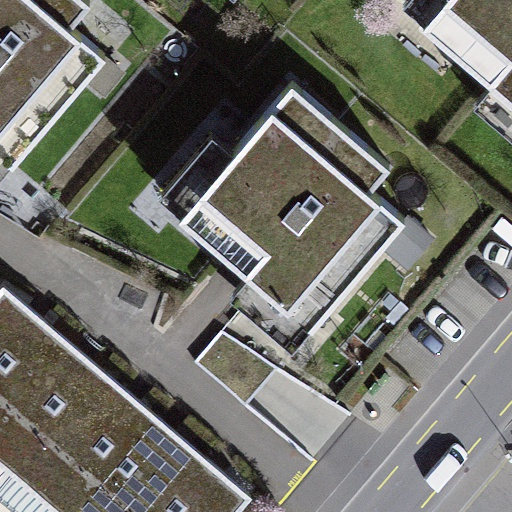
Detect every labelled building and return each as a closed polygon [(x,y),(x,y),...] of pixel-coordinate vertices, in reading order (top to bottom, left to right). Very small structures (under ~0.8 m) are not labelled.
[(116,0),(0,0),(0,166),(15,179),(124,46),(97,24),(116,0)] [(511,0),(421,0),(490,55),(472,78),(511,110),(511,0)] [(417,153),(305,62),(258,121),(237,105),(174,183),(253,246),(234,269),(315,334),(422,201),(395,179),(417,153)] [(0,397),(70,314),(20,272),(0,296),(0,397)] [(0,442),(28,466),(120,355),(70,314),(0,397),(0,442)] [(256,396),(274,365),(223,335),(204,367),(256,396)] [(78,507),(170,397),(120,355),(28,466),(78,507)] [(83,511),(158,511),(220,439),(170,397),(78,507),(83,511)] [(243,511),(270,480),(220,439),(158,511),(243,511)]
